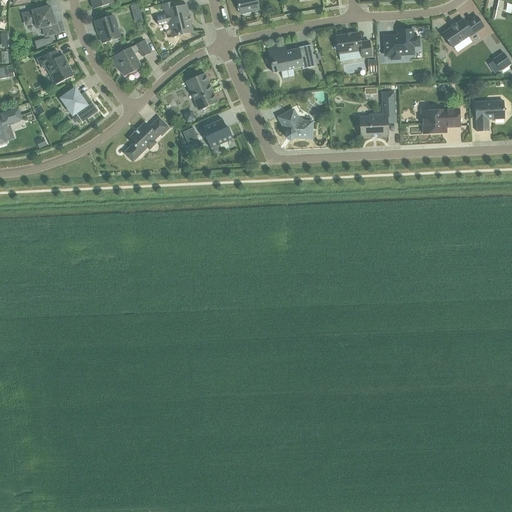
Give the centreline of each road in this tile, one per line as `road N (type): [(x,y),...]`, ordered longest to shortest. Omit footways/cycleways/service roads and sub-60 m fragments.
road 1 (residential): [(511,149),(274,157),(224,44)]
road 2 (residential): [(0,174),(79,153),(136,110)]
road 3 (residential): [(224,44),(356,18)]
road 4 (residential): [(136,110),(100,68),(75,0)]
